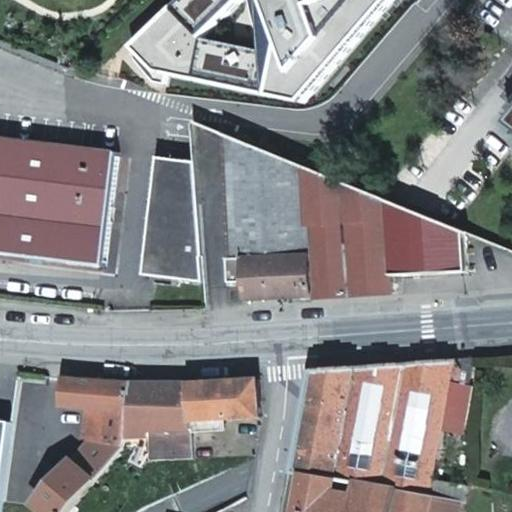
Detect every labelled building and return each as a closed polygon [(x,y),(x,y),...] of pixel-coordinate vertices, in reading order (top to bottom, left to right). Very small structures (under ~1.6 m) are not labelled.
[(241,24),(224,41),(263,81),(286,58),(307,37),(311,41),(323,28),(352,57),(377,32),(396,13),(401,17),(413,4),(409,0),(349,0),(340,9),(331,0),(285,0),(251,34),(241,24)] [(382,37),(401,17),(396,13),(377,32),(382,37)] [(307,37),(286,58),(290,62),(311,41),(307,37)] [(469,273),(466,231),(228,134),(232,260),(225,260),(226,287),(239,286),(240,305),(246,305),(246,301),(311,297),(311,300),(393,293),(392,277),(469,273)] [(120,154),(0,138),(0,253),(107,266),(120,154)] [(205,283),(198,163),(159,158),(146,276),(205,283)] [(452,384),(470,387),(475,359),(456,361),(452,384)] [(435,497),(463,502),(467,486),(435,480),(444,429),(465,433),(473,388),(470,387),(452,384),(456,361),(314,372),(294,475),(304,476),(304,474),(305,473),(341,479),(357,482),(401,490),(435,497)] [(64,407),(89,410),(109,412),(106,442),(132,444),(136,386),(66,379),(64,407)] [(262,380),(192,385),(194,430),(195,431),(200,430),(200,422),(226,420),(263,418),(262,380)] [(192,385),(136,386),(132,444),(153,445),(153,432),(194,430),(192,385)] [(109,412),(89,410),(87,440),(94,441),(106,442),(109,412)] [(200,430),(195,431),(195,432),(226,431),(226,420),(200,422),(200,430)] [(0,511),(3,511),(15,423),(0,421),(0,511)] [(153,432),(153,445),(154,460),(196,459),(195,432),(195,431),(194,430),(153,432)] [(106,442),(94,441),(37,505),(44,511),(72,511),(132,444),(106,442)] [(140,450),(132,463),(143,469),(150,456),(140,450)] [(463,504),(463,502),(435,497),(401,490),(357,482),(341,479),(305,473),(304,474),(304,476),(294,475),(287,511),(458,511),(460,503),(463,504)]
